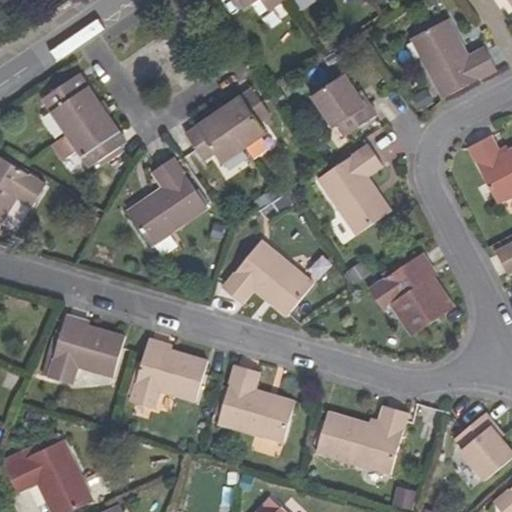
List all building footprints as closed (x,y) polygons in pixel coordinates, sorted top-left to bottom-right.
[(257,0),(261,0),(268,10),(283,0),(247,0),(250,4),(257,0)] [(469,57),(451,21),(412,41),(443,100),(497,72),(486,49),(469,57)] [(363,106),(343,76),(310,98),(332,130),(336,127),(343,137),(374,115),(367,104),(363,106)] [(65,134),(102,109),(79,77),(44,102),(65,134)] [(218,110),(244,147),(266,132),(260,123),(270,116),(251,88),(218,110)] [(113,148),(123,142),(124,141),(102,109),(65,134),(51,144),(63,162),(78,152),(87,166),(94,162),(97,166),(115,153),(113,148)] [(216,153),(222,162),(244,147),(218,110),(188,131),(205,158),(216,153)] [(386,161),(399,149),(383,131),(370,143),(386,161)] [(470,149),(500,206),(511,199),(511,152),(503,157),(493,137),(470,149)] [(115,153),(125,146),(123,142),(113,148),(115,153)] [(382,167),(368,145),(318,179),(354,234),(389,211),(366,178),(382,167)] [(205,209),(171,158),(150,173),(160,189),(128,211),(151,246),(205,209)] [(0,228),(16,202),(31,211),(45,189),(0,160),(0,228)] [(311,285),(261,243),(222,291),(242,307),(253,293),(285,318),(311,285)] [(511,245),(498,253),(510,275),(511,274),(511,245)] [(432,271),(422,257),(369,293),(383,314),(398,305),(418,334),(453,310),(429,273),(432,271)] [(81,326),(82,321),(68,317),(48,379),(73,387),(79,369),(113,380),(127,339),(81,326)] [(151,341),(132,403),(157,411),(163,393),(196,403),(208,363),(166,350),(167,346),(151,341)] [(256,390),(261,374),(237,366),(219,424),(282,443),(295,403),(256,390)] [(329,414),(317,455),(388,476),(406,415),(383,408),(377,427),(329,414)] [(484,419),(455,443),(462,452),(459,456),(482,485),(511,460),(489,432),(492,429),(484,419)] [(72,511),(91,503),(62,444),(8,469),(19,492),(36,484),(49,511),(72,511)] [(396,487),(394,507),(416,509),(417,489),(396,487)] [(511,511),(511,491),(495,506),(499,511),(511,511)]
